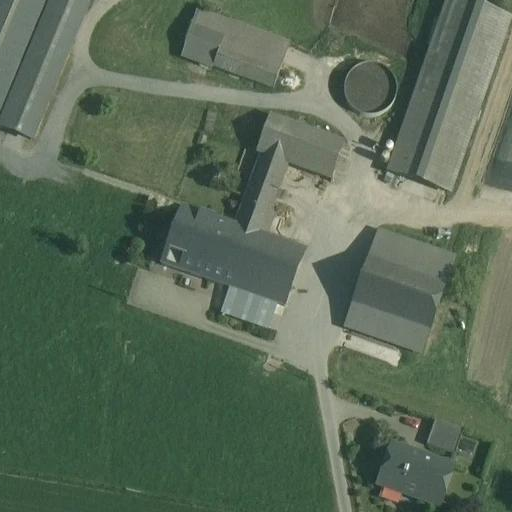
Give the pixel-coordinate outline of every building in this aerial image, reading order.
[(83,0),(0,0),(0,128),(26,139),(83,0)] [(448,1),(389,173),(450,194),(509,22),(448,1)] [(290,45),(197,11),(181,57),(273,91),(290,45)] [(388,98),(390,87),(388,77),(382,69),(373,63),(363,61),(353,63),(344,69),(338,78),(336,88),(339,98),(345,107),(353,113),(364,115),(374,112),(382,106),(388,98)] [(344,146),(269,118),(256,153),(261,155),(288,165),(331,181),(344,146)] [(261,155),(237,220),(243,223),(240,230),(245,232),(265,239),(274,216),(270,214),(288,165),(261,155)] [(240,230),(181,210),(162,265),(213,282),(227,244),(239,248),(245,232),(240,230)] [(265,239),(245,232),(239,248),(227,244),(213,282),(233,290),(285,308),(305,253),(265,239)] [(445,285),(390,265),(393,255),(374,248),(345,328),(421,354),(424,347),(445,285)] [(285,308),(233,290),(221,326),(273,344),(285,308)] [(463,432),(435,421),(426,447),(454,457),(463,432)] [(450,468),(426,460),(395,449),(381,488),(436,507),(450,468)]
